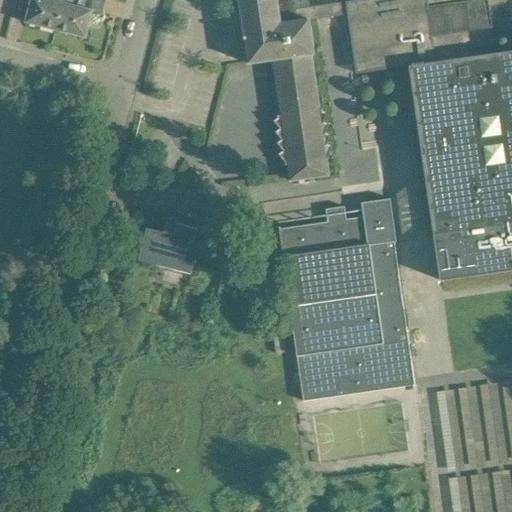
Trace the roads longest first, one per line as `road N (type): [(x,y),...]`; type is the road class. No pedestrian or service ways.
road 1 (residential): [(15,511),(122,86)]
road 2 (residential): [(122,86),(0,55)]
